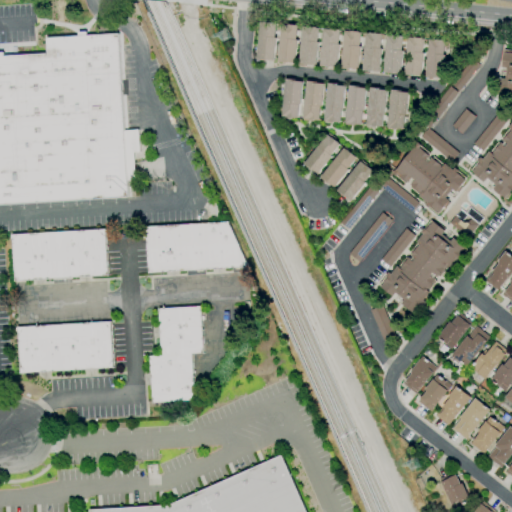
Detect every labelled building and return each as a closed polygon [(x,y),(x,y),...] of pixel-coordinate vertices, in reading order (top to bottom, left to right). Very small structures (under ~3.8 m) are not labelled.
[(267,61),(257,60),(260,22),(266,22),(267,22),(275,22),(275,23),(276,23),(275,38),(276,38),(275,48),(274,54),(275,54),(274,60),(267,59),(267,61)] [(288,63),(278,62),(281,25),(287,25),(287,24),(296,25),(296,26),(297,26),(296,40),(297,40),(296,50),(295,58),(296,58),(295,62),(288,61),(288,63)] [(308,65),(299,64),(302,27),(308,27),(316,28),(318,28),(317,42),(318,42),(317,52),(316,60),(317,60),(316,64),(309,63),(308,65)] [(330,67),(320,66),(323,29),(329,30),(329,29),(339,30),(338,44),(340,44),(339,54),(338,54),(337,62),(338,62),(337,67),(330,66),(330,67)] [(351,69),(341,68),(345,31),(350,32),(350,31),(359,32),(360,33),(359,47),(361,47),(360,56),(359,56),(358,65),(359,65),(358,69),(351,68),(351,69)] [(0,204),(0,53),(3,53),(3,56),(47,54),(46,38),(78,36),(78,33),(86,32),(86,36),(118,34),(124,131),(139,130),(140,152),(134,152),(136,180),(127,180),(128,197),(0,204)] [(372,72),(362,71),(366,33),(369,34),(369,32),(380,33),(380,34),(381,34),(380,49),(382,49),(381,58),(380,58),(379,66),(380,66),(379,71),(372,70),(372,72)] [(393,74),(383,73),(387,35),(393,36),(393,35),(400,35),(400,36),(403,36),(401,51),(403,51),(402,61),(401,60),(400,69),(401,69),(400,73),(393,72),(393,74)] [(414,76),(404,75),(408,38),(414,38),(414,37),(422,38),(422,39),(424,39),(422,53),(424,53),(423,63),(422,71),(422,75),(414,74),(414,76)] [(435,78),(425,77),(429,40),(432,40),(432,38),(442,39),(442,40),(445,40),(443,55),(445,55),(443,78),(435,77),(435,78)] [(511,95),(508,95),(508,97),(499,96),(499,94),(500,79),(505,79),(506,68),(501,67),(503,53),(504,50),(511,50),(511,95)] [(459,91),(451,84),(472,58),(479,65),(459,91)] [(297,118),(281,117),(285,79),(290,79),(290,81),(303,82),(302,87),(301,92),(302,92),(300,105),(299,105),(297,118)] [(318,120),(303,119),(306,81),(316,82),(315,83),(324,84),(323,89),(322,97),(323,97),(322,107),(320,106),(318,120)] [(340,122),(324,121),(327,83),(333,83),(333,85),(345,86),(345,91),(344,91),(343,100),(343,109),(341,109),(340,122)] [(361,124),(345,123),(348,85),(355,86),(355,87),(366,88),(366,93),(365,93),(364,101),(365,101),(364,111),(362,111),(361,124)] [(429,128),(421,121),(449,86),(457,92),(429,128)] [(381,127),(366,125),(370,87),(377,88),(377,90),(387,91),(387,95),(386,95),(385,103),(386,103),(385,113),(383,113),(381,127)] [(403,129),(387,127),(391,89),(399,90),(398,92),(408,93),(408,98),(407,98),(406,105),(407,105),(406,115),(404,115),(403,129)] [(461,134),(451,126),(465,109),(475,117),(461,134)] [(482,151),(473,144),(498,113),(507,120),(482,151)] [(511,192),(507,199),(505,198),(504,198),(492,188),(495,185),(487,178),(484,182),(472,172),(471,170),(477,162),(476,161),(480,157),(482,159),(489,151),(490,152),(498,142),(500,144),(500,143),(505,147),(507,145),(502,140),(503,140),(501,138),(509,129),(508,128),(511,122),(511,192)] [(451,163),(420,138),(427,128),(458,154),(451,163)] [(318,174),(312,169),(311,171),(303,164),(327,135),(331,138),(332,138),(339,143),(338,144),(339,145),(331,155),(332,156),(326,164),(325,164),(320,170),(321,170),(318,174)] [(437,214),(425,205),(426,203),(418,196),(419,195),(409,187),(411,186),(410,185),(414,180),(412,178),(407,183),(407,182),(405,184),(392,173),(417,143),(420,146),(419,148),(429,156),(425,161),(428,163),(431,158),(442,167),(445,163),(453,170),(455,168),(458,171),(456,172),(461,176),(461,177),(466,181),(456,192),(452,189),(445,198),(449,201),(440,213),(439,213),(437,214)] [(335,188),(329,183),(328,184),(320,178),(343,148),(346,151),(346,150),(356,158),(347,169),(349,170),(342,178),(342,177),(337,184),(335,188)] [(351,201),(346,196),(344,198),(336,191),(360,162),(365,166),(365,165),(373,171),(364,182),(365,183),(359,191),(356,194),(351,201)] [(412,212),(380,186),(387,177),(419,203),(412,212)] [(348,229),(340,223),(373,182),(381,188),(348,229)] [(359,262),(348,254),(382,212),(392,221),(359,262)] [(470,234),(464,230),(461,234),(449,223),(455,215),(466,224),(471,219),(478,224),(470,234)] [(413,313),(401,303),(403,300),(395,293),(392,296),(379,285),(386,277),(385,276),(387,273),(390,275),(397,266),(398,267),(406,258),(408,259),(408,258),(413,262),(415,260),(410,256),(411,255),(409,253),(417,243),(416,242),(422,234),(420,232),(423,228),(424,229),(430,221),(432,222),(433,221),(445,231),(441,235),(450,242),(454,238),(465,247),(458,257),(460,259),(457,263),(455,261),(448,268),(447,267),(439,277),(433,272),(430,276),(435,280),(434,280),(436,282),(428,291),(429,292),(423,300),(425,302),(422,306),(421,304),(413,313)] [(249,267),(148,273),(145,227),(229,222),(249,267)] [(15,281),(12,235),(104,229),(107,275),(15,281)] [(389,267),(380,260),(406,229),(414,236),(389,267)] [(511,272),(497,291),(484,281),(498,263),(498,261),(506,251),(511,255),(511,272)] [(511,302),(502,295),(510,284),(509,283),(511,279),(511,302)] [(383,341),(370,310),(382,305),(395,336),(383,341)] [(152,403),(149,356),(161,356),(158,309),(200,307),(203,353),(191,354),(194,400),(152,403)] [(451,349),(446,345),(446,344),(438,337),(441,333),(440,333),(449,321),(451,323),(459,313),(472,323),(451,349)] [(20,373),(18,328),(110,322),(113,368),(20,373)] [(466,367),(451,356),(466,336),(468,337),(476,327),(490,337),(466,367)] [(485,379),(478,374),(477,374),(470,368),(482,353),(484,355),(495,341),(507,351),(485,379)] [(415,395),(402,384),(411,374),(410,371),(422,357),(437,369),(415,395)] [(511,381),(504,391),(490,380),(494,375),(493,375),(502,364),(503,366),(510,358),(511,359),(511,381)] [(430,412),(418,402),(426,391),(424,390),(432,379),(433,380),(437,375),(451,386),(430,412)] [(447,426),(435,416),(449,398),(448,395),(456,386),(470,398),(447,426)] [(465,440),(452,429),(460,419),(459,418),(475,398),(490,410),(465,440)] [(483,455),(470,444),(478,433),(477,432),(485,421),(486,422),(490,417),(504,429),(483,455)] [(511,454),(501,469),(487,457),(495,447),(494,446),(510,427),(511,428),(511,454)] [(89,511),(89,510),(168,506),(281,456),(305,511),(89,511)] [(511,459),(503,470),(511,477),(511,459)] [(452,508),(441,483),(439,479),(454,472),(460,484),(462,483),(468,495),(467,496),(469,501),(452,508)] [(494,511),(482,502),(473,511),(494,511)]
